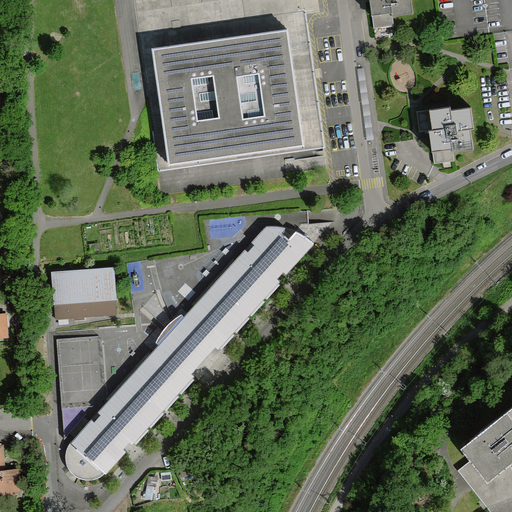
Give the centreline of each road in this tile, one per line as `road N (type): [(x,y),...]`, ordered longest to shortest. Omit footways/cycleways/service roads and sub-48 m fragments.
road 1 (residential): [(376,221),(101,511)]
road 2 (residential): [(343,0),(376,221)]
road 3 (residential): [(376,221),(511,157)]
